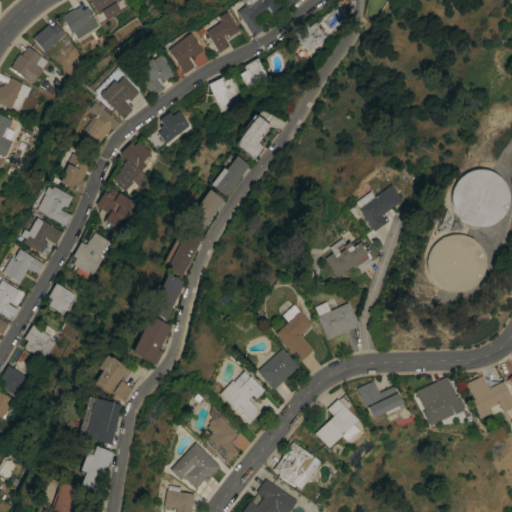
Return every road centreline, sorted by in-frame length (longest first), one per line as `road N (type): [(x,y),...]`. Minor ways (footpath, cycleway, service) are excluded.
road 1 (residential): [(355,0),(354,30),(210,232),(169,355),(124,433),(110,511)]
road 2 (residential): [(316,0),(151,108),(100,155),(67,238),(0,351)]
road 3 (residential): [(511,331),(464,359),(360,364),(291,410),(218,511)]
